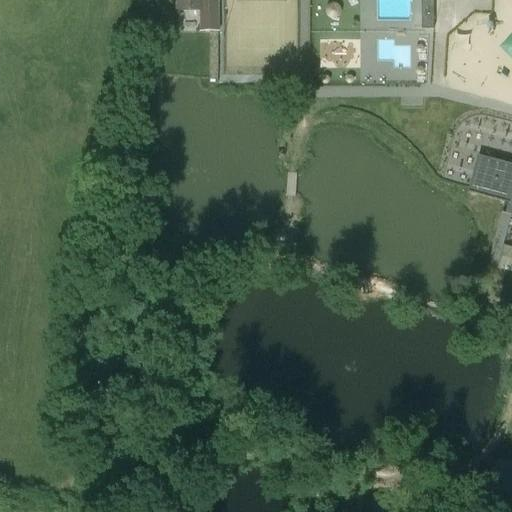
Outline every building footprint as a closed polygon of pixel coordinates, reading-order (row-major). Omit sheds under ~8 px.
[(179,0),(180,12),(201,11),(201,16),(220,16),(219,0),(179,0)] [(434,0),(422,0),(422,23),(429,23),(432,23),(434,23),(434,0)] [(510,203),(507,213),(511,214),(511,165),(479,156),(469,192),(510,203)] [(501,267),(503,243),(495,242),(493,267),(501,267)] [(500,269),(511,272),(511,246),(507,245),(500,269)]
